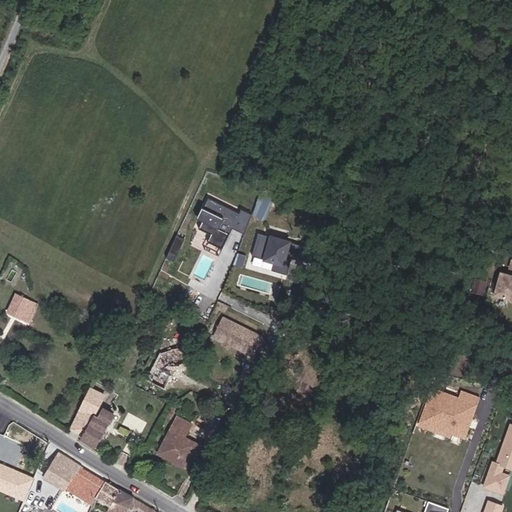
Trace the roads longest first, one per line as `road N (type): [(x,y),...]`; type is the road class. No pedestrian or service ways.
road 1 (unknown): [(190,511),(278,329),(301,244)]
road 2 (tertiary): [(0,399),(179,511)]
